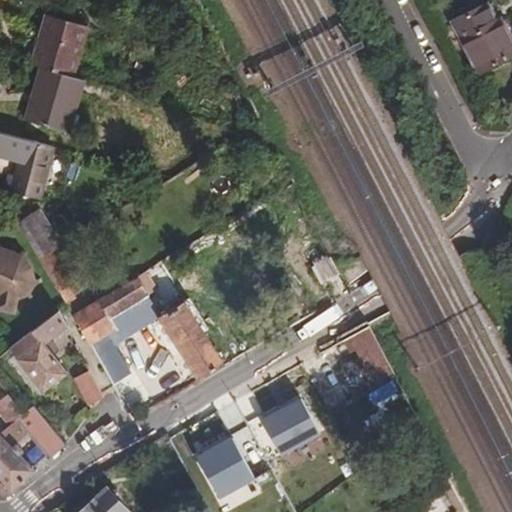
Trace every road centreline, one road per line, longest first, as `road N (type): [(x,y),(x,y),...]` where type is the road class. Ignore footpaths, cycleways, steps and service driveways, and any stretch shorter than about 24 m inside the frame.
road 1 (residential): [(22,511),(73,471),(339,319),(458,231),(491,190)]
road 2 (residential): [(396,0),(491,190)]
